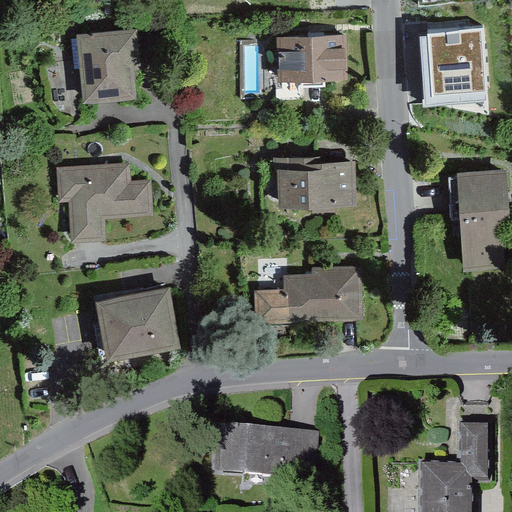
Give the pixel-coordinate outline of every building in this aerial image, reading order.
[(136,31),(78,37),(85,102),(134,97),(131,68),(140,67),(136,31)] [(482,32),(421,35),(425,106),(486,102),(482,32)] [(284,36),(283,75),(344,76),(345,37),(284,36)] [(317,150),(278,151),(278,163),(282,163),(282,196),(317,196),(317,205),(335,204),(335,196),(355,195),(354,154),(317,155),(317,150)] [(134,183),(133,164),(99,166),(67,169),(69,196),(79,196),(82,235),(111,233),(109,212),(156,209),(154,181),(134,183)] [(511,207),(509,165),(453,169),(455,211),(468,211),(471,260),(506,258),(503,207),(511,207)] [(290,288),(259,288),(260,313),(361,311),(360,266),(318,267),(318,273),(290,273),(290,288)] [(167,291),(103,303),(112,355),(177,343),(167,291)] [(318,433),(223,426),(220,468),(315,476),(318,433)] [(477,426),(469,426),(469,466),(430,465),(429,511),(472,511),(473,473),(488,473),(489,426),(477,426)]
